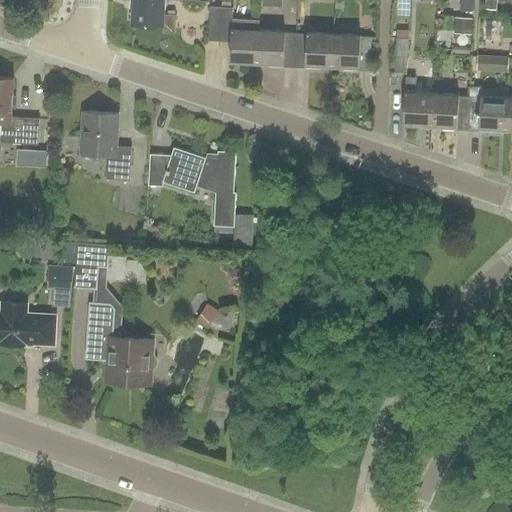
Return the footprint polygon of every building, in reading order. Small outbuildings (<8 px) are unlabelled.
[(165,0),(133,0),(132,25),(164,26),(164,33),(176,33),(177,16),(164,16),(165,0)] [(210,41),(220,42),(222,8),(211,8),(210,41)] [(232,42),(231,62),(257,63),(259,31),(260,31),(260,20),(233,19),(234,9),(222,8),(220,42),(232,42)] [(286,32),(260,31),(259,31),(257,63),(284,64),(284,67),(294,68),(296,34),(286,34),(286,32)] [(307,66),(333,67),(334,35),(308,34),(308,35),(296,34),(294,68),(307,68),(307,66)] [(334,35),(333,67),(359,68),(359,71),(372,71),(373,38),(361,37),(361,36),(334,35)] [(409,38),(397,38),(396,72),(407,72),(409,38)] [(510,57),(478,55),(477,71),(509,72),(510,57)] [(0,134),(2,135),(1,143),(39,145),(40,119),(13,117),(15,78),(0,76),(0,134)] [(431,126),(433,94),(416,93),(417,77),(407,77),(405,125),(431,126)] [(471,98),(469,131),(481,132),(481,129),(507,130),(509,98),(482,96),(482,88),(471,88),(470,98),(471,98)] [(459,95),(433,94),(431,126),(457,128),(457,130),(469,131),(471,98),(470,98),(459,98),(459,95)] [(131,180),(133,147),(118,146),(120,113),(84,111),(82,155),(109,157),(108,179),(131,180)] [(236,227),(237,193),(235,192),(237,152),(219,151),(218,159),(207,158),(175,147),(172,155),(151,154),(149,186),(164,186),(165,182),(196,192),(199,182),(217,188),(215,226),(236,227)] [(255,215),(237,214),(235,248),(243,248),(254,249),(255,215)] [(110,245),(79,242),(76,287),(96,288),(95,303),(91,302),(87,358),(111,360),(116,366),(115,381),(149,383),(150,371),(151,371),(153,370),(155,369),(156,367),(157,366),(158,363),(158,362),(158,361),(158,360),(158,359),(157,358),(157,357),(156,355),(155,354),(153,353),(151,352),(152,339),(126,337),(127,330),(123,326),(124,307),(107,287),(110,245)] [(73,290),(74,267),(50,266),(48,289),(73,290)] [(56,345),(57,315),(28,314),(28,304),(2,303),(2,312),(0,312),(0,344),(26,346),(26,344),(56,345)]
